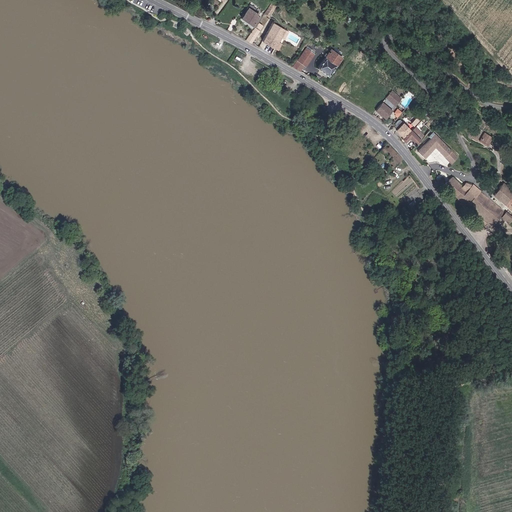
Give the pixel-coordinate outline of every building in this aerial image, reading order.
[(264,13),(270,17),(277,5),(271,2),(264,13)] [(261,16),(248,7),(240,18),(253,27),(261,16)] [(286,30),(274,23),(262,42),(275,49),(286,30)] [(261,31),(255,27),(247,39),(252,43),(261,31)] [(296,64),(303,69),(316,52),(309,46),(296,64)] [(332,49),(318,67),(329,75),(343,58),(332,49)] [(401,99),(392,91),(375,111),(385,119),(392,111),(391,110),(401,99)] [(415,125),(421,119),(419,116),(412,122),(415,125)] [(397,131),(404,138),(412,130),(402,120),(395,127),(398,130),(397,131)] [(416,146),(426,136),(416,126),(412,130),(404,138),(401,141),(405,144),(410,138),(415,143),(414,144),(416,146)] [(493,138),(478,129),(473,137),(487,146),(493,138)] [(425,158),(436,148),(451,164),(459,157),(435,133),(417,150),(425,158)] [(389,161),(395,167),(403,160),(387,144),(380,150),(387,157),(386,158),(389,161)] [(385,166),(389,161),(386,158),(387,157),(380,150),(375,158),(385,166)] [(504,211),(481,191),(474,185),(473,186),(467,182),(463,186),(453,177),(445,184),(440,179),(436,182),(440,188),(443,186),(468,206),(492,226),(504,211)] [(511,188),(505,182),(494,195),(511,209),(511,188)] [(511,216),(507,212),(503,217),(510,222),(511,219),(511,216)] [(417,214),(409,220),(414,225),(421,219),(417,214)]
